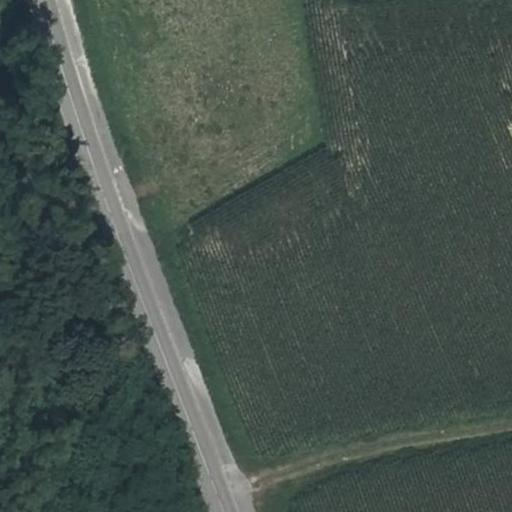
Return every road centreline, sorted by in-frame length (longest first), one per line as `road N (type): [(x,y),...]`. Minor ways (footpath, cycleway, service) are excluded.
road 1 (secondary): [(225,511),(114,230),(42,0)]
road 2 (track): [(224,508),(288,473),(511,425)]
